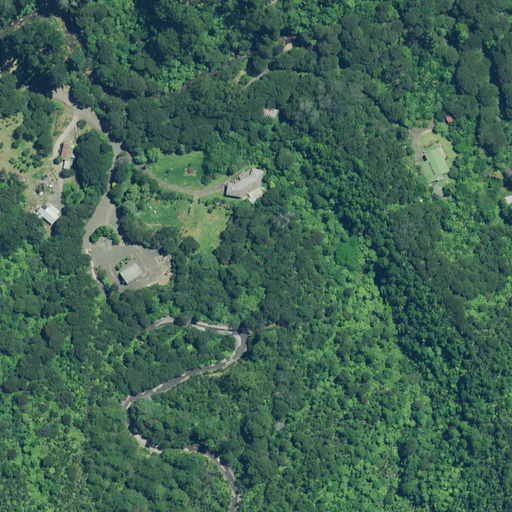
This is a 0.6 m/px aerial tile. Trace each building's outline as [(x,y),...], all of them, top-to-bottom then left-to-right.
[(277,110),(269,107),(265,117),(274,120),(277,110)] [(458,119),(456,112),(446,117),(448,123),(458,119)] [(74,146),(75,146),(64,143),(60,159),(60,160),(65,161),(63,169),(63,170),(69,171),(72,158),(78,159),(80,148),(75,146),(74,146)] [(445,160),(448,158),(442,147),(439,148),(424,155),(426,160),(420,163),(420,164),(429,184),(437,180),(438,181),(444,179),(442,174),(449,170),(450,170),(445,160)] [(264,172),(253,168),(250,176),(238,184),(229,183),(227,194),(242,197),(260,187),(264,172)] [(445,194),(439,185),(434,189),(439,198),(445,194)] [(511,195),(503,199),(506,207),(511,204),(511,195)] [(60,212),(48,201),(45,204),(44,203),(35,214),(41,218),(43,216),(53,224),(59,216),(57,215),(60,212)] [(143,273),(135,263),(120,273),(127,284),(143,273)]
